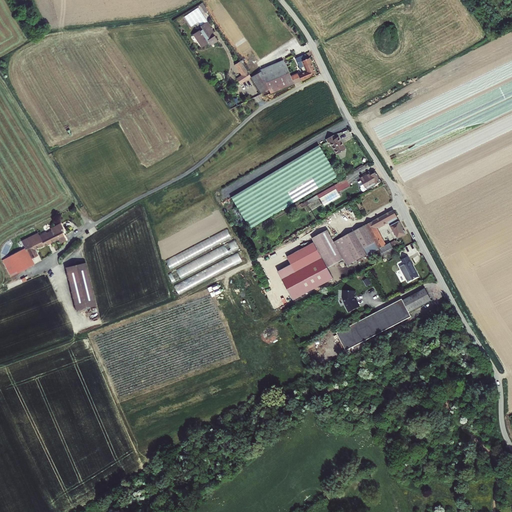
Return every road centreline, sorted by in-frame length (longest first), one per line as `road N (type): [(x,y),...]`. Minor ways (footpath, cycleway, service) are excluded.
road 1 (unclassified): [(511,447),(493,367),(280,0)]
road 2 (track): [(199,0),(172,15),(51,34),(0,59)]
